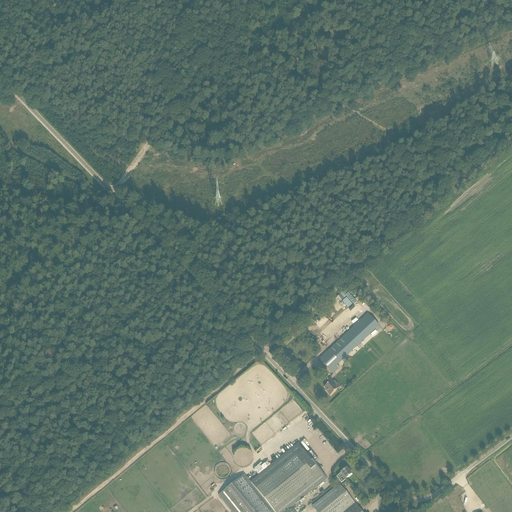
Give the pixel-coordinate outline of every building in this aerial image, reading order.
[(343,300),(349,305),(352,302),(350,299),(354,295),(350,290),(346,294),(347,296),(343,300)] [(336,367),(379,326),(368,314),(319,359),(333,374),(338,369),(336,367)] [(334,382),(333,381),(329,377),(325,381),(328,384),(324,387),(326,390),(330,395),(337,389),(332,384),(334,382)] [(298,443),(251,481),(245,474),(219,495),(232,511),(285,511),(327,479),(298,443)] [(262,464),(266,468),(270,464),(266,460),(262,464)] [(345,480),(352,474),(347,468),(341,473),(337,477),(339,480),(341,483),(345,479),(345,480)] [(317,511),(361,511),(339,484),(312,506),(317,511)]
